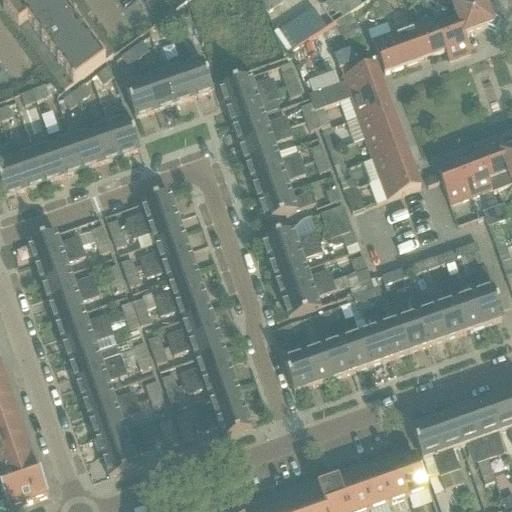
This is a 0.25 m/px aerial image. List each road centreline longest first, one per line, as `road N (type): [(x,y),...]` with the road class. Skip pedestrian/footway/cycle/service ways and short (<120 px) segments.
road 1 (residential): [(292,441),(206,187),(192,169),(168,168),(0,226)]
road 2 (residential): [(77,511),(0,290)]
road 3 (residential): [(292,441),(511,363)]
road 4 (residential): [(97,511),(292,441)]
